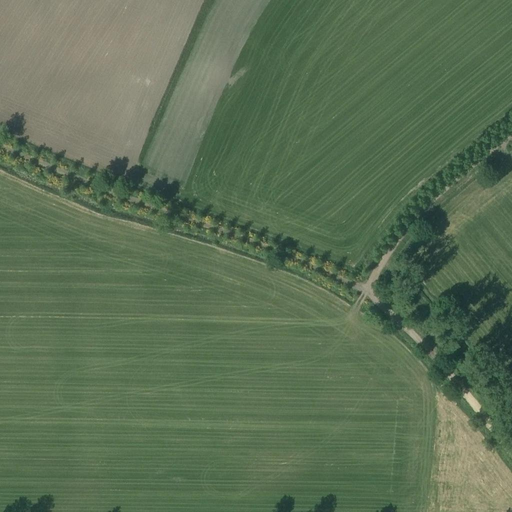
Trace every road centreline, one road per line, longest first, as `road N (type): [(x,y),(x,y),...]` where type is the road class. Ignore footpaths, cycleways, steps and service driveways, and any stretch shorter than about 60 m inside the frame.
road 1 (track): [(0,147),(299,261),(363,294)]
road 2 (track): [(511,453),(401,321),(363,294),(384,259)]
road 3 (track): [(511,416),(384,259)]
road 4 (track): [(384,259),(420,209),(511,133)]
